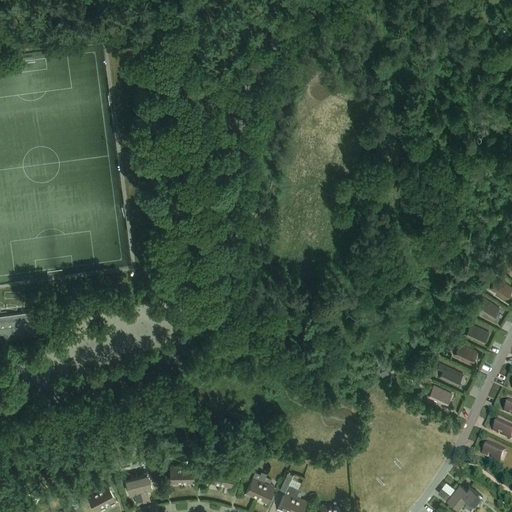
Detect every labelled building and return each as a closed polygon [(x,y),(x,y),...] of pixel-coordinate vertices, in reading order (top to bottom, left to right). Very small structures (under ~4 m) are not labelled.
[(511,288),(496,279),(489,289),(506,300),(511,290),(511,288)] [(493,320),(500,309),(483,298),(476,309),(493,320)] [(0,339),(40,334),(39,322),(38,322),(38,318),(37,310),(0,315),(0,339)] [(471,325),(466,336),(483,345),(489,333),(471,325)] [(460,344),(454,356),(472,364),(477,353),(460,344)] [(440,364),(438,368),(443,371),(440,378),(457,386),(463,375),(445,367),(440,364)] [(434,386),(429,398),(446,406),(452,395),(434,386)] [(511,426),(498,420),(493,431),(511,439),(511,436),(511,426)] [(488,442),(482,454),(500,462),(505,451),(488,442)] [(181,465),(170,466),(170,483),(182,483),(181,465)] [(181,465),(182,483),(193,483),(193,465),(181,465)] [(211,465),(207,483),(230,487),(234,470),(211,465)] [(147,488),(151,486),(147,471),(142,472),(143,475),(125,479),(129,493),(134,492),(137,504),(150,501),(147,488)] [(256,498),(263,482),(263,481),(265,476),(256,472),(254,477),(253,477),(245,493),(256,498)] [(439,492),(447,499),(456,488),(448,481),(439,492)] [(263,482),(256,498),(266,503),(274,487),(263,482)] [(107,484),(87,495),(95,511),(116,500),(107,484)] [(286,511),(288,511),(296,497),(299,490),(288,485),(278,508),(286,511)] [(467,491),(459,485),(447,501),(458,510),(462,504),(471,511),(476,507),(473,505),(481,496),(470,487),(467,491)] [(296,497),(288,511),(301,511),(306,502),(296,497)]
